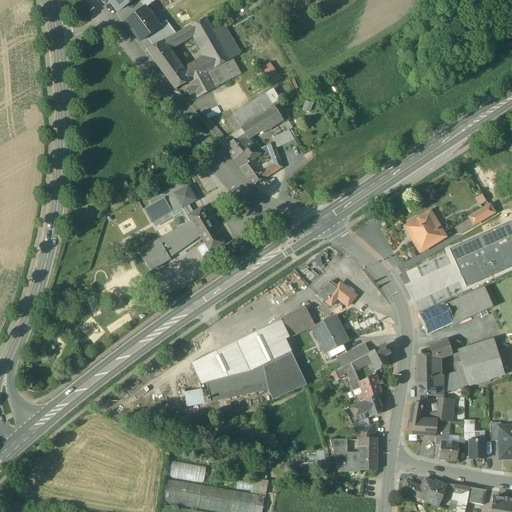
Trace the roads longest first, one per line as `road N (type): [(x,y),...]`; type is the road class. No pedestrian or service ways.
road 1 (secondary): [(31,439),(146,348),(324,229)]
road 2 (secondary): [(311,221),(105,362),(26,427)]
road 3 (secondary): [(9,363),(54,217),(63,151),(57,43)]
road 4 (residential): [(311,221),(243,186),(108,20)]
road 5 (unclassified): [(389,460),(404,315),(385,277),(324,229)]
road 6 (secondary): [(511,93),(311,221)]
road 7 (secondary): [(324,229),(511,104)]
road 8 (residential): [(389,460),(511,483)]
